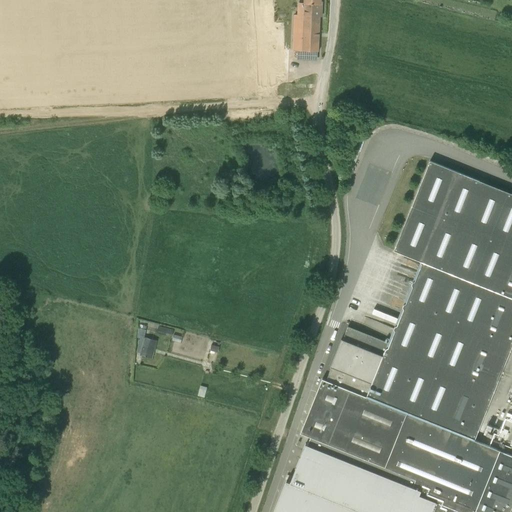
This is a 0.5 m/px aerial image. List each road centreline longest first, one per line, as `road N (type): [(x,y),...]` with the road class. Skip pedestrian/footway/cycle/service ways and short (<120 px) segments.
road 1 (unclassified): [(252,511),(329,283),(334,208),(318,100),(334,0)]
road 2 (track): [(318,100),(0,117)]
